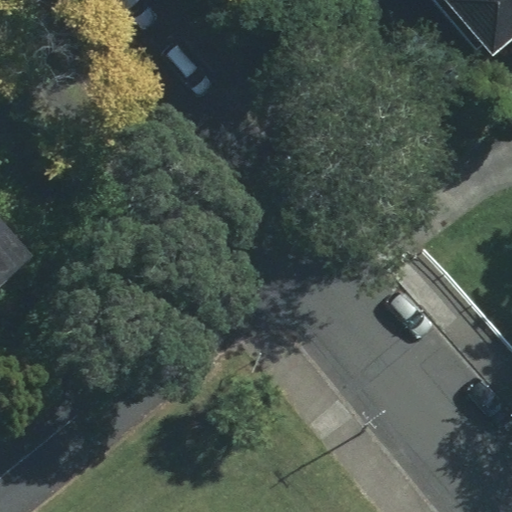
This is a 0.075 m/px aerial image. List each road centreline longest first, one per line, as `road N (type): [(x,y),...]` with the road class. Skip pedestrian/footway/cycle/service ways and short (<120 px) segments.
road 1 (residential): [(289,233),(0,472)]
road 2 (residential): [(289,233),(511,505)]
road 3 (residential): [(94,0),(289,233)]
